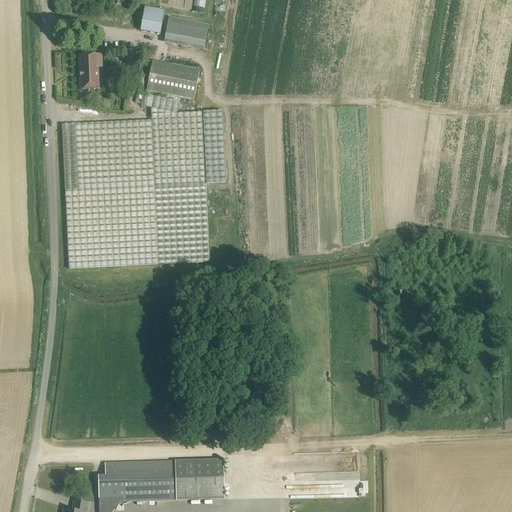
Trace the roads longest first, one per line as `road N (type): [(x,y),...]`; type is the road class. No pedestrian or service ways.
road 1 (unclassified): [(24,511),(52,304),(45,0)]
road 2 (track): [(511,434),(35,452)]
